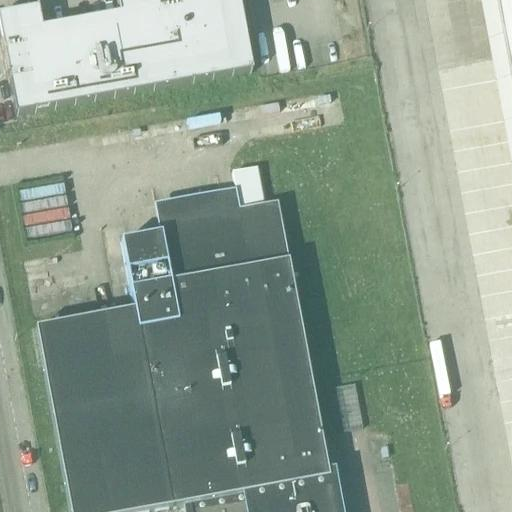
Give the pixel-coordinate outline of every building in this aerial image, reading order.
[(114,0),(119,27),(81,34),(94,104),(172,89),(155,0),(114,0)] [(155,0),(172,89),(251,75),(237,0),(155,0)] [(511,0),(497,0),(511,69),(511,76),(511,0)] [(94,104),(81,34),(42,41),(37,10),(35,10),(35,12),(12,16),(6,18),(1,22),(0,25),(0,40),(7,77),(5,78),(6,79),(7,79),(15,118),(94,104)] [(366,59),(346,62),(353,101),(373,98),(366,59)] [(346,62),(327,66),(334,105),(353,101),(346,62)] [(327,66),(307,69),(314,109),(334,105),(327,66)] [(307,69),(287,73),(294,112),(314,109),(307,69)] [(287,73),(268,77),(275,116),(294,112),(287,73)] [(268,77),(248,80),(255,119),(275,116),(268,77)] [(248,80),(228,84),(235,123),(255,119),(248,80)] [(228,84),(209,87),(216,127),(235,123),(228,84)] [(209,87),(189,91),(196,130),(216,127),(209,87)] [(189,91),(169,95),(176,134),(196,130),(189,91)] [(169,95),(150,98),(157,137),(176,134),(169,95)] [(150,98),(130,102),(137,141),(157,137),(150,98)] [(130,102),(110,105),(117,145),(137,141),(130,102)] [(110,105),(91,109),(98,148),(117,145),(110,105)] [(91,109),(71,112),(78,152),(98,148),(91,109)] [(71,112),(51,116),(58,155),(78,152),(71,112)] [(51,116),(0,125),(0,143),(4,165),(58,155),(51,116)] [(384,159),(365,162),(373,206),(392,202),(384,159)] [(365,162),(345,166),(353,209),(373,206),(365,162)] [(345,166),(325,170),(333,213),(353,209),(345,166)] [(325,170),(306,173),(314,217),(333,213),(325,170)] [(306,173),(286,177),(294,221),(314,217),(306,173)] [(286,177),(266,181),(274,224),(294,221),(286,177)] [(266,181),(247,184),(255,228),(274,224),(266,181)] [(247,184),(227,188),(235,232),(255,228),(247,184)] [(227,188),(207,192),(216,235),(235,232),(227,188)] [(207,192),(188,196),(196,239),(216,235),(207,192)] [(188,196),(168,199),(176,243),(196,239),(188,196)] [(168,199),(148,203),(157,246),(176,243),(168,199)] [(392,202),(373,206),(381,249),(400,245),(392,202)] [(148,203),(129,207),(137,250),(157,246),(148,203)] [(373,206),(353,209),(361,253),(381,249),(373,206)] [(129,207),(109,210),(117,254),(137,250),(129,207)] [(353,209),(333,213),(342,256),(361,253),(353,209)] [(109,210),(89,214),(98,257),(117,254),(109,210)] [(333,213),(314,217),(322,260),(342,256),(333,213)] [(89,214),(35,224),(43,268),(98,257),(89,214)] [(314,217),(294,221),(302,264),(322,260),(314,217)] [(294,221),(274,224),(283,267),(302,264),(294,221)] [(274,224),(255,228),(263,271),(283,267),(274,224)] [(255,228),(235,232),(243,275),(263,271),(255,228)] [(235,232),(216,235),(224,278),(243,275),(235,232)] [(216,235),(196,239),(204,282),(224,278),(216,235)] [(196,239),(176,243),(184,286),(204,282),(196,239)] [(176,243),(157,246),(165,289),(184,286),(176,243)] [(157,246),(137,250),(145,293),(165,289),(157,246)] [(137,250),(117,254),(125,297),(145,293),(137,250)] [(117,254),(98,257),(106,300),(125,297),(117,254)] [(98,257),(43,268),(51,311),(106,300),(98,257)] [(412,308),(388,313),(397,364),(422,360),(412,308)] [(388,313),(363,317),(373,369),(397,364),(388,313)] [(363,317),(339,322),(348,373),(373,369),(363,317)] [(339,322),(314,326),(324,378),(348,373),(339,322)] [(314,326),(285,332),(295,383),(324,378),(314,326)] [(285,332),(261,336),(271,388),(295,383),(285,332)] [(261,336),(236,341),(246,392),(271,388),(261,336)] [(236,341),(212,346),(221,397),(246,392),(236,341)] [(212,346),(187,350),(197,402),(221,397),(212,346)] [(187,350),(163,355),(172,406),(197,402),(187,350)] [(163,355),(138,359),(148,411),(172,406),(163,355)] [(138,359),(114,364),(123,415),(148,411),(138,359)] [(422,360),(397,364),(407,415),(432,411),(422,360)] [(114,364),(59,374),(69,425),(123,415),(114,364)] [(397,364),(373,369),(382,420),(407,415),(397,364)] [(373,369),(348,373),(358,425),(382,420),(373,369)] [(348,373),(324,378),(333,429),(358,425),(348,373)] [(324,378),(295,383),(305,434),(333,429),(324,378)] [(295,383),(271,388),(280,439),(305,434),(295,383)] [(271,388),(246,392),(256,444),(280,439),(271,388)] [(246,392),(221,397),(231,448),(256,444),(246,392)] [(221,397),(197,402),(206,453),(231,448),(221,397)] [(197,402),(172,406),(182,457),(206,453),(197,402)] [(172,406),(148,411),(157,462),(182,457),(172,406)] [(148,411),(123,415),(133,466),(157,462),(148,411)] [(123,415),(69,425),(78,476),(133,466),(123,415)] [(453,511),(447,479),(418,484),(422,511),(453,511)] [(422,511),(418,484),(388,490),(392,511),(422,511)] [(392,511),(388,490),(359,495),(361,511),(392,511)] [(361,511),(359,495),(329,501),(331,511),(361,511)] [(331,511),(329,501),(300,506),(300,511),(331,511)]
